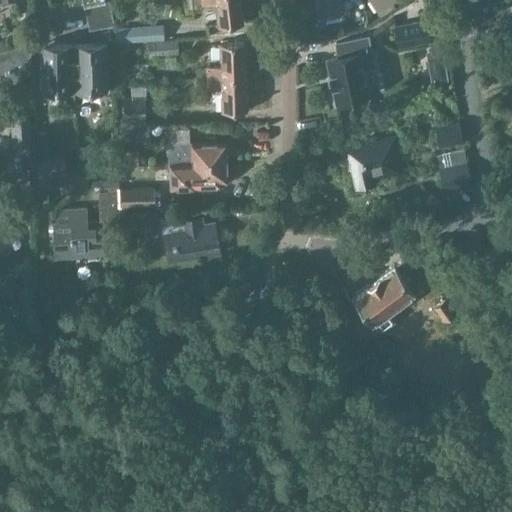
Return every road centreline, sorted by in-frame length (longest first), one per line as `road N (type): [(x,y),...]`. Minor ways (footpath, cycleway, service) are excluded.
road 1 (residential): [(286,235),(281,0)]
road 2 (residential): [(286,235),(315,247),(511,227)]
road 3 (unclassified): [(0,340),(135,341)]
road 4 (residential): [(169,401),(222,511)]
road 5 (unclassified): [(217,334),(286,235)]
